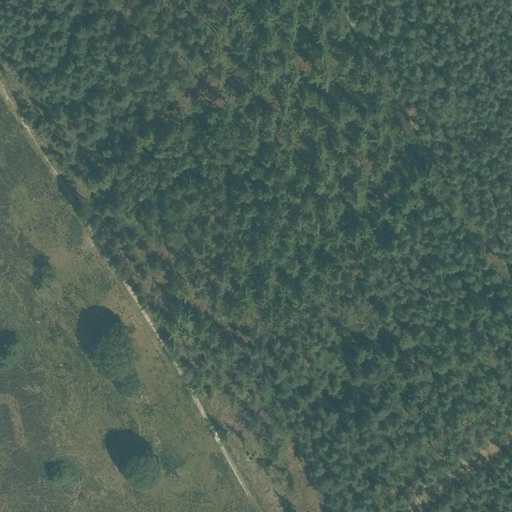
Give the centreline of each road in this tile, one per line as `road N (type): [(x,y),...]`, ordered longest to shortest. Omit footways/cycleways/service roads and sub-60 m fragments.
road 1 (track): [(0,85),(131,288),(259,511)]
road 2 (track): [(511,275),(338,0)]
